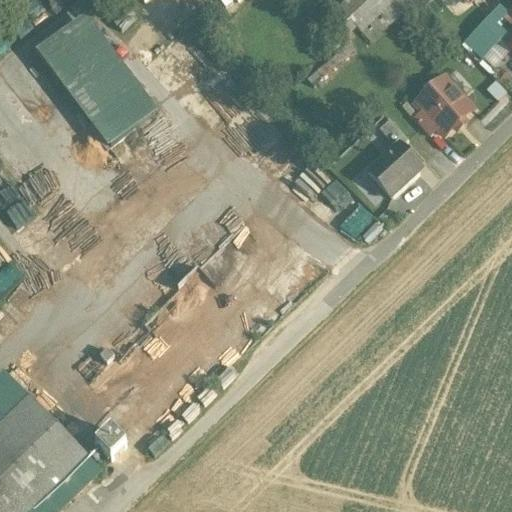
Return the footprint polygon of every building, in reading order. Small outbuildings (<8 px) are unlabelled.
[(351,0),(339,12),(344,17),(356,30),(361,35),(389,8),(397,0),(351,0)] [(400,20),(389,8),(361,35),(371,46),(400,20)] [(498,10),(488,21),(497,30),(508,19),(498,10)] [(345,41),(356,30),(344,17),(330,30),(341,42),(342,43),(345,41)] [(497,30),(488,21),(472,38),(487,52),(503,36),(497,30)] [(158,119),(86,25),(36,64),(108,158),(158,119)] [(487,52),(472,38),(463,47),(481,65),(498,46),(506,39),(503,36),(487,52)] [(511,45),(506,39),(498,46),(505,54),(508,51),(507,50),(511,45)] [(351,47),(345,41),(342,43),(341,42),(331,51),(337,58),(348,48),(351,47)] [(355,56),(348,48),(337,58),(316,76),(323,84),(355,56)] [(472,113),(446,84),(417,110),(422,115),(438,133),(443,138),(472,113)] [(438,133),(422,115),(414,122),(430,140),(438,133)] [(408,145),(390,125),(380,134),(396,152),(396,153),(398,155),(408,145)] [(396,153),(369,177),(387,197),(392,203),(419,178),(398,155),(396,153)] [(387,197),(369,177),(358,186),(377,206),(387,197)] [(0,433),(30,405),(2,376),(0,377),(0,433)] [(0,511),(33,511),(86,462),(30,405),(0,433),(0,511)] [(127,450),(112,434),(96,449),(111,465),(127,450)] [(86,462),(33,511),(62,511),(100,476),(86,462)]
